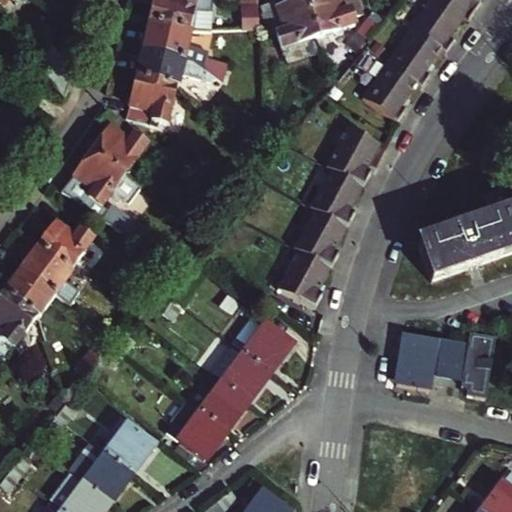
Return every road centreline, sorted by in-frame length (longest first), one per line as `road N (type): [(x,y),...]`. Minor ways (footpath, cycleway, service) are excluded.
road 1 (residential): [(340,399),(362,282),(392,198),(431,125),(511,18)]
road 2 (residential): [(0,230),(89,105),(112,0)]
road 3 (residential): [(173,511),(340,399)]
road 4 (residential): [(340,399),(511,435)]
